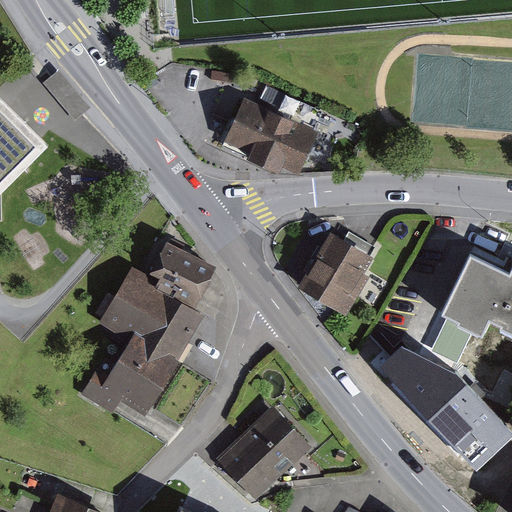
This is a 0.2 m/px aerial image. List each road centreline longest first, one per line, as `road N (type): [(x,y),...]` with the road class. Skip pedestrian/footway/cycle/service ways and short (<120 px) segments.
road 1 (tertiary): [(218,227),(271,197),(407,192),(511,201)]
road 2 (tertiary): [(39,0),(218,227)]
road 3 (tertiary): [(266,295),(448,511)]
road 4 (residential): [(266,295),(227,391),(185,453),(129,511)]
